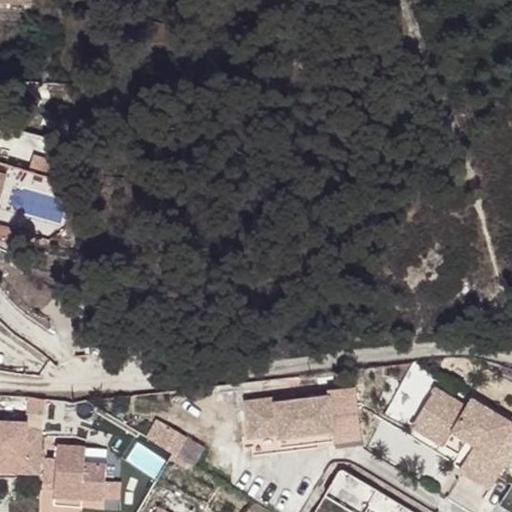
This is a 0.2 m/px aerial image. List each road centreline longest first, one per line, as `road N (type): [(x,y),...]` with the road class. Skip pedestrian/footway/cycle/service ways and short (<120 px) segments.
road 1 (residential): [(511,356),(464,347),(79,384),(0,380)]
road 2 (unknown): [(103,382),(0,288)]
